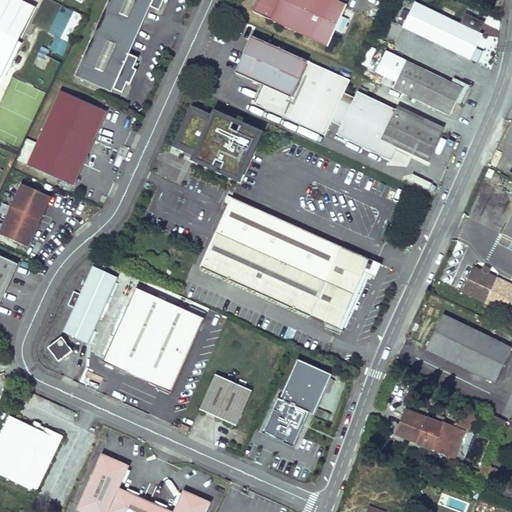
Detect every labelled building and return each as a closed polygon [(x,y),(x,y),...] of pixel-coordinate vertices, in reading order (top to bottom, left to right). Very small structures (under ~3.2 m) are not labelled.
[(20,0),(0,0),(0,72),(34,7),(20,0)] [(108,0),(74,75),(112,92),(113,89),(122,93),(127,82),(130,84),(137,70),(133,68),(138,58),(129,54),(150,7),(159,11),(164,0),(167,2),(167,0),(108,0)] [(258,0),(252,13),(328,47),(347,5),(335,0),(258,0)] [(400,24),(411,0),(410,0),(398,0),(390,19),(400,24)] [(484,34),(417,2),(404,28),(472,60),(484,34)] [(74,11),(61,38),(70,42),(83,15),(74,11)] [(337,30),(344,33),(349,21),(342,18),(337,30)] [(350,81),(306,61),(298,57),(251,36),(235,73),(261,85),(253,104),(325,136),(331,122),(339,126),(351,101),(343,97),(350,81)] [(49,89),(58,64),(45,59),(48,50),(41,48),(29,82),(49,89)] [(406,61),(392,89),(450,117),(463,88),(406,61)] [(60,91),(28,164),(74,185),(106,112),(60,91)] [(428,162),(441,134),(395,112),(394,114),(356,95),(353,102),(351,101),(339,126),(340,126),(336,135),(390,161),(397,147),(428,162)] [(239,179),(259,134),(240,125),(237,132),(231,129),(234,122),(215,114),(212,121),(192,112),(178,144),(197,152),(194,159),(213,168),(216,161),(223,164),(220,171),(239,179)] [(491,179),(494,172),(489,169),(485,176),(491,179)] [(22,184),(0,233),(0,234),(28,247),(51,197),(22,184)] [(341,247),(231,197),(200,267),(311,316),(341,247)] [(511,213),(502,234),(511,239),(511,213)] [(341,247),(311,316),(339,329),(369,260),(341,247)] [(0,256),(0,303),(18,265),(0,256)] [(370,277),(376,278),(379,266),(373,265),(370,277)] [(93,267),(80,295),(74,292),(68,305),(75,308),(64,332),(88,343),(117,278),(93,267)] [(482,271),(473,267),(461,291),(486,303),(487,300),(504,307),(510,293),(493,286),(497,278),(487,274),(482,271)] [(136,288),(103,362),(171,393),(204,319),(136,288)] [(511,349),(443,315),(426,349),(495,383),(511,349)] [(62,337),(48,348),(59,362),(73,351),(62,337)] [(262,433),(294,447),(304,424),(302,423),(309,407),(316,410),(332,375),(311,365),(298,359),(280,399),(278,399),(262,433)] [(215,375),(200,409),(236,426),(252,391),(215,375)] [(330,421),(332,413),(317,409),(315,418),(330,421)] [(443,422),(442,422),(441,424),(434,421),(405,410),(396,434),(423,445),(422,446),(454,458),(464,431),(443,422)] [(9,416),(0,435),(0,474),(36,492),(63,436),(46,428),(44,432),(32,427),(9,416)] [(434,421),(441,424),(442,422),(443,422),(444,419),(436,416),(434,421)] [(34,422),(32,427),(44,432),(46,428),(34,422)] [(102,454),(78,506),(83,508),(81,511),(206,511),(211,503),(183,490),(173,511),(172,511),(119,488),(129,466),(102,454)] [(470,476),(484,481),(490,466),(484,464),(480,473),(472,470),(470,476)]
